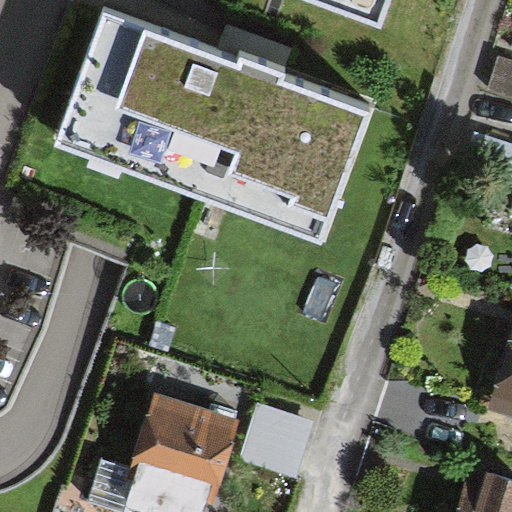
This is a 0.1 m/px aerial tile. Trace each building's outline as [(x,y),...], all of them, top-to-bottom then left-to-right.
[(384,0),(319,0),(376,21),(384,0)] [(365,104),(100,12),(55,143),(320,235),(365,104)] [(511,304),(485,387),(511,395),(511,304)] [(135,469),(208,491),(227,428),(154,406),(135,469)] [(511,511),(511,468),(467,455),(448,511),(511,511)]
